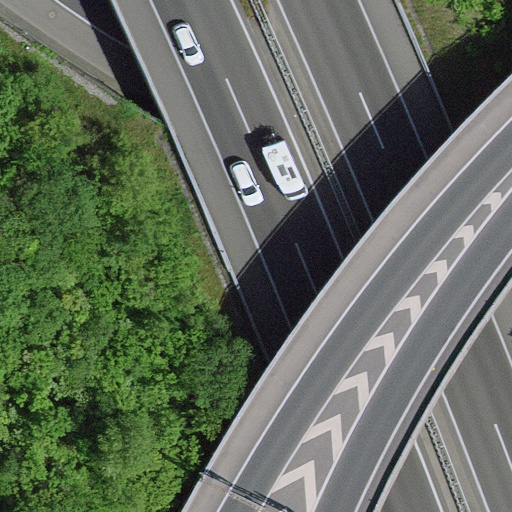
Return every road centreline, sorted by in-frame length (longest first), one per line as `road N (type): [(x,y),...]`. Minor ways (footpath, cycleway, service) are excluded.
road 1 (motorway): [(190,0),(402,511)]
road 2 (motorway): [(511,460),(321,0)]
road 3 (motorway): [(86,0),(256,101),(511,219)]
road 4 (motorway): [(511,172),(329,368),(235,511)]
road 5 (motorway): [(511,197),(415,343),(330,511)]
